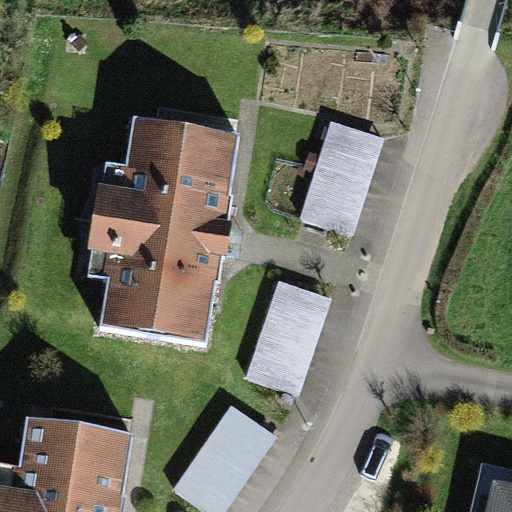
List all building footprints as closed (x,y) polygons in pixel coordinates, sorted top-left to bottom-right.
[(407,128),(346,111),(318,208),(379,225),(407,128)] [(178,346),(215,149),(128,132),(115,201),(83,195),(71,259),(103,265),(91,330),(178,346)] [(346,294),(286,275),(271,323),(332,341),(346,294)] [(318,388),(332,341),(271,323),(257,371),(318,388)] [(145,511),(161,410),(48,392),(29,511),(145,511)] [(241,511),(293,432),(239,397),(182,484),(226,511),(241,511)] [(511,511),(511,487),(481,480),(473,511),(511,511)]
